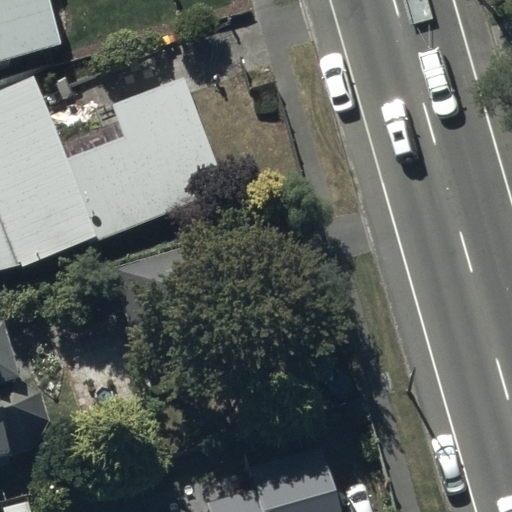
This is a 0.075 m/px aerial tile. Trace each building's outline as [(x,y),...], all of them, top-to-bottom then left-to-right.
[(0,0),(0,82),(56,65),(36,0),(0,0)] [(0,297),(222,213),(177,102),(105,128),(119,165),(58,188),(29,109),(0,119),(0,297)] [(112,292),(131,359),(221,334),(202,267),(112,292)] [(0,482),(4,481),(5,481),(3,472),(31,463),(45,435),(39,407),(12,394),(0,356),(0,482)] [(334,419),(352,386),(301,358),(283,391),(334,419)] [(329,511),(317,470),(246,490),(251,509),(240,511),(329,511)]
